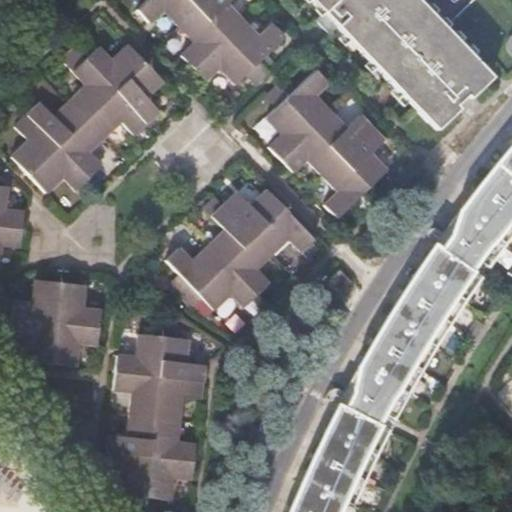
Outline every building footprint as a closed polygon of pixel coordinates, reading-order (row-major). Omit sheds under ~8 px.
[(178,27),(196,10),(186,0),(147,0),(136,11),(149,24),(163,11),(178,27)] [(186,0),(196,10),(205,0),(186,0)] [(205,0),(196,10),(223,39),(241,21),(226,6),(232,0),(205,0)] [(394,90),(407,103),(413,110),(427,125),(434,132),(457,111),(453,107),(465,96),(469,100),(490,79),(483,71),(468,56),(460,48),(458,46),(414,0),(308,0),(322,14),(315,21),(328,35),(335,29),(342,35),(355,49),(368,63),(381,76),(394,90)] [(191,69),(223,39),(196,10),(178,27),(194,44),(180,57),(191,69)] [(241,21),(223,39),(262,79),(268,74),(258,63),(284,38),(272,26),(258,39),(241,21)] [(350,53),(355,49),(342,35),(337,40),(350,53)] [(262,79),(223,39),(191,69),(204,82),(218,69),(234,86),(246,75),(256,85),(262,79)] [(97,49),(84,61),(114,92),(144,64),(127,46),(110,63),(97,49)] [(68,102),(85,120),(114,92),(84,61),(71,73),(84,87),(68,102)] [(377,81),(381,76),(368,63),(364,67),(377,81)] [(144,64),(114,92),(145,125),(157,113),(144,99),(161,82),(144,64)] [(278,87),(273,91),(312,131),(330,114),(314,97),(327,84),(315,71),(288,97),(278,87)] [(402,108),(407,103),(394,90),(390,94),(402,108)] [(312,131),(273,91),(267,97),(277,107),(264,119),(281,136),(267,149),(279,162),(312,131)] [(85,120),(102,139),(119,123),(132,137),(145,125),(114,92),(85,120)] [(26,116),(56,148),(85,120),(68,102),(51,118),(38,105),(26,116)] [(330,114),(312,131),(339,159),(371,129),(359,117),(345,130),(330,114)] [(9,158),(27,176),(56,148),(26,116),(13,129),(26,142),(9,158)] [(56,148),(87,180),(99,168),(86,154),(102,139),(85,120),(56,148)] [(371,129),(339,159),(367,189),(385,172),(369,155),(383,142),(371,129)] [(312,131),(279,162),(292,175),(306,162),(320,177),(339,159),(312,131)] [(56,148),(27,176),(44,194),(60,178),(74,192),(87,180),(56,148)] [(339,159),(320,177),(336,193),(322,206),(335,220),(367,189),(339,159)] [(352,391),(348,398),(393,421),(395,417),(406,397),(417,377),(428,357),(441,338),(453,318),(466,299),(479,280),(487,268),(501,250),(511,234),(511,161),(506,162),(499,171),(492,180),(493,187),(486,188),(477,199),(478,206),(470,207),(464,216),(457,225),(458,232),(451,233),(447,238),(439,250),(433,258),(435,265),(428,266),(421,276),(415,285),(417,292),(409,294),(402,305),(404,312),(397,313),(391,323),(385,332),(387,340),(380,341),(373,353),(375,360),(368,362),(362,372),(357,382),(359,389),(352,391)] [(0,228),(21,231),(23,214),(3,212),(6,188),(0,187),(0,228)] [(222,206),(253,238),(283,210),(266,192),(249,208),(235,194),(222,206)] [(206,248),(223,266),(253,238),(222,206),(210,218),(223,232),(206,248)] [(283,210),(253,238),(270,256),(287,240),(300,254),(313,242),(283,210)] [(433,246),(442,234),(431,227),(423,239),(433,246)] [(0,246),(18,249),(21,231),(0,228),(0,246)] [(439,250),(447,238),(442,234),(433,246),(439,250)] [(253,238),(223,266),(253,298),(266,286),(253,272),(270,256),(253,238)] [(194,294),(223,266),(206,248),(190,263),(177,250),(164,262),(194,294)] [(253,298),(223,266),(194,294),(211,312),(228,296),(241,310),(253,298)] [(339,271),(324,285),(336,298),(350,285),(339,271)] [(12,302),(10,319),(53,324),(58,284),(34,282),(31,304),(12,302)] [(58,284),(53,324),(97,330),(99,312),(81,310),(83,287),(58,284)] [(53,324),(10,319),(8,337),(27,339),(24,363),(48,366),(53,324)] [(53,324),(48,366),(74,368),(76,345),(95,347),(97,330),(53,324)] [(113,374),(156,379),(161,338),(136,335),(134,359),(115,357),(113,374)] [(156,379),(201,384),(203,367),(184,365),(187,341),(161,338),(156,379)] [(127,416),(152,419),(156,379),(113,374),(111,392),(130,394),(127,416)] [(152,419),(177,422),(180,399),(199,401),(201,384),(156,379),(152,419)] [(323,401),(335,407),(338,401),(342,394),(330,388),(326,396),(323,401)] [(335,407),(342,410),(345,405),(348,398),(342,394),(338,401),(335,407)] [(386,433),(342,410),(339,416),(341,423),(334,426),(329,436),(324,446),(327,453),(320,455),(314,467),(317,474),(310,477),(306,485),(305,487),(302,495),(301,497),(304,504),(297,507),(294,511),(348,511),(356,496),(366,475),(376,454),(386,433)] [(104,455),(147,459),(152,419),(127,416),(124,439),(106,437),(104,455)] [(147,459),(192,465),(194,447),(175,445),(177,422),(152,419),(147,459)] [(118,497),(142,500),(147,459),(104,455),(102,471),(121,474),(118,497)] [(190,481),(192,465),(147,459),(142,500),(168,503),(171,479),(190,481)]
